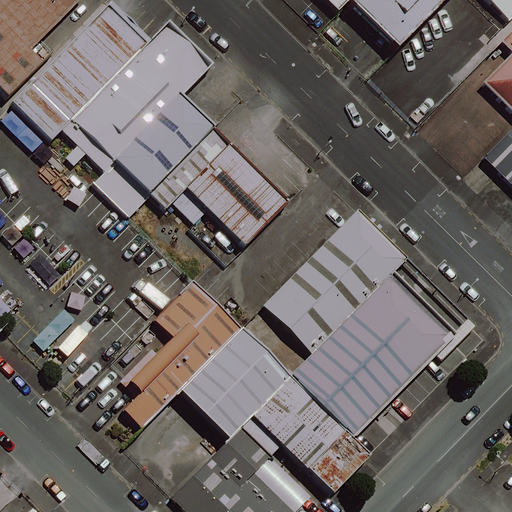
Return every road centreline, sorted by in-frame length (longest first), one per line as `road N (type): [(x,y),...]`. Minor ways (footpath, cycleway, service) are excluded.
road 1 (unclassified): [(511,296),(211,0)]
road 2 (tertiary): [(388,511),(511,384)]
road 3 (tertiary): [(111,511),(0,401)]
